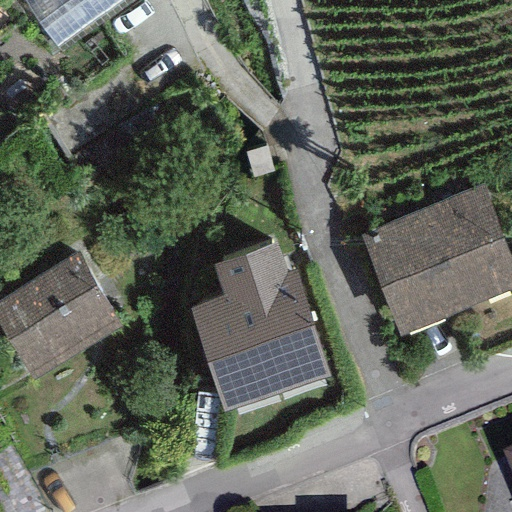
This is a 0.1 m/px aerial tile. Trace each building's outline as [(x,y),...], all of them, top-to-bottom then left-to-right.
[(421,204),(461,300),(511,278),(511,251),(482,179),(421,204)] [(461,300),(421,204),(358,230),(397,326),(461,300)] [(277,231),(213,254),(223,282),(190,293),(226,396),(329,360),(295,260),(288,263),(277,231)] [(77,243),(0,291),(0,315),(34,370),(122,315),(77,243)] [(511,455),(500,461),(511,488),(511,455)]
